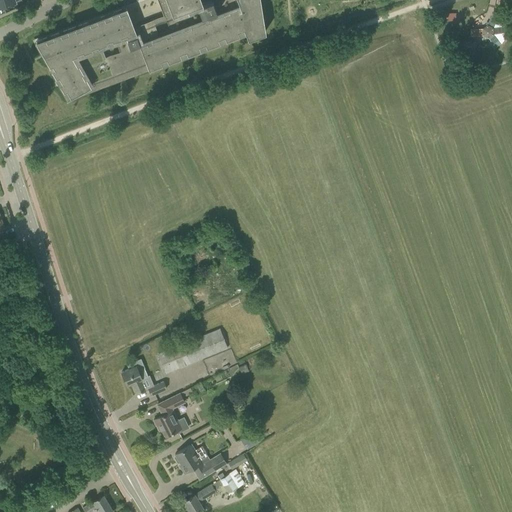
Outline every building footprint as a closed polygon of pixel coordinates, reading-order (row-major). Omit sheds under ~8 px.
[(157,0),(162,15),(132,26),(125,7),(35,41),(67,98),(244,31),(247,39),(264,32),(259,0),(231,0),(215,6),(212,0),(157,0)] [(498,16),(493,14),(492,14),(488,22),(487,24),(492,27),(493,27),(498,16)] [(500,43),(493,33),(490,36),(493,40),(492,41),(492,40),(491,41),(495,47),(500,43)] [(483,34),(478,45),(484,48),(489,37),(483,34)] [(219,329),(158,354),(166,372),(227,347),(219,329)] [(128,369),(121,372),(126,385),(131,383),(136,394),(145,390),(141,381),(141,379),(147,376),(140,359),(126,365),(128,369)] [(148,388),(151,395),(166,388),(163,381),(148,388)] [(153,419),(156,426),(159,424),(165,436),(177,430),(177,432),(188,427),(183,418),(175,422),(170,412),(172,410),(171,408),(183,402),(179,393),(157,404),(160,412),(161,412),(162,415),(153,419)] [(254,432),(242,439),(249,449),(260,442),(254,432)] [(194,471),(199,479),(225,463),(220,453),(203,463),(191,444),(174,454),(175,455),(174,456),(174,457),(177,462),(178,463),(179,462),(185,472),(193,468),(194,471)] [(227,463),(231,470),(246,461),(243,455),(227,463)] [(227,494),(244,483),(235,469),(223,476),(219,479),(211,484),(183,501),(189,511),(195,511),(203,508),(199,502),(216,491),(214,489),(222,484),(227,494)] [(89,511),(92,510),(93,511),(109,511),(112,511),(103,495),(83,507),(86,511),(89,511)]
